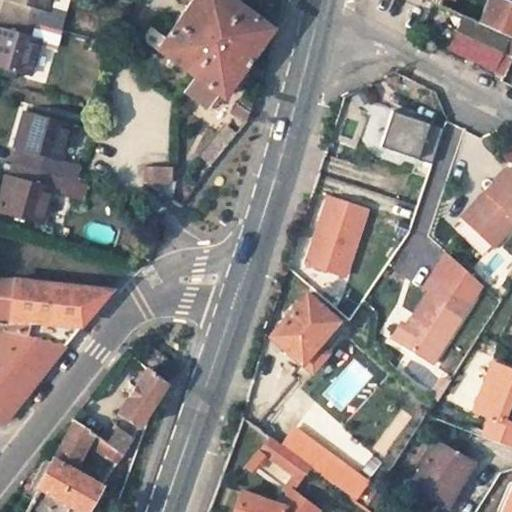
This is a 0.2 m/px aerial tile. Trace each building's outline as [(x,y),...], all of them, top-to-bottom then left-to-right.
[(48,6),(50,0),(4,0),(0,16),(0,63),(29,72),(38,42),(43,24),(62,29),(66,12),(48,6)] [(236,0),(191,0),(165,36),(152,27),(143,39),(192,74),(182,88),(206,104),(215,91),(220,95),(271,25),(236,0)] [(511,2),(505,0),(489,0),(481,23),(510,36),(511,37),(511,2)] [(461,23),(451,46),(496,68),(510,36),(481,23),(465,16),(461,23)] [(451,46),(461,23),(453,20),(443,42),(451,46)] [(56,48),(62,29),(43,24),(38,42),(56,48)] [(511,61),(511,37),(510,36),(496,68),(507,73),(511,61)] [(246,123),(252,115),(254,106),(241,95),(230,111),(246,123)] [(380,146),(419,158),(431,119),(391,107),(380,146)] [(10,175),(0,207),(0,212),(42,224),(53,187),(77,193),(80,181),(57,174),(72,123),(31,110),(15,158),(10,175)] [(208,167),(235,135),(225,128),(200,159),(208,167)] [(146,164),(146,188),(172,188),(172,164),(146,164)] [(489,193),(466,219),(494,244),(511,223),(511,170),(507,166),(485,190),(489,193)] [(349,277),(369,205),(324,193),(304,264),(349,277)] [(429,286),(396,336),(432,359),(473,298),(457,287),(459,284),(435,268),(425,283),(429,286)] [(64,341),(110,287),(16,278),(9,323),(8,328),(64,341)] [(307,369),(324,353),(312,341),(332,323),(303,296),(267,334),(307,369)] [(147,367),(154,372),(167,359),(151,347),(138,360),(147,367)] [(511,365),(492,357),(474,408),(511,422),(511,365)] [(339,410),(373,376),(354,359),(321,393),(339,410)] [(166,381),(154,372),(147,367),(118,410),(139,424),(166,381)] [(63,434),(85,446),(92,431),(72,415),(63,434)] [(105,440),(121,452),(131,437),(114,424),(105,440)] [(285,496),(308,463),(268,433),(257,449),(290,474),(277,491),(285,496)] [(38,486),(86,511),(101,486),(72,468),(85,446),(63,434),(53,454),(49,462),(45,459),(32,482),(38,486)] [(405,483),(441,503),(470,457),(433,435),(405,483)] [(346,469),(361,480),(368,471),(354,461),(346,469)] [(350,494),(361,480),(346,469),(335,482),(350,494)] [(86,511),(38,486),(25,511),(26,511),(86,511)] [(310,511),(317,503),(297,489),(285,502),(241,487),(230,511),(310,511)] [(511,511),(511,492),(502,511),(511,511)]
